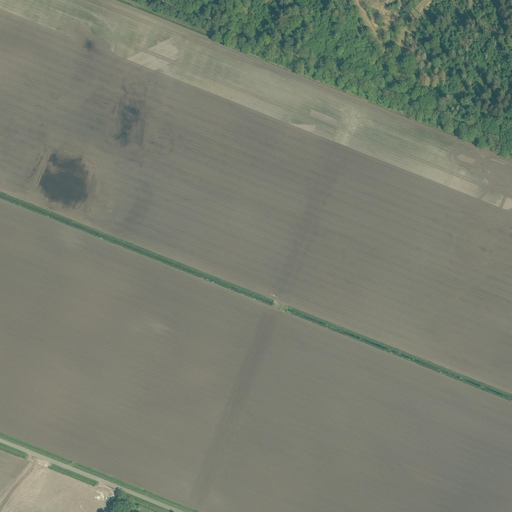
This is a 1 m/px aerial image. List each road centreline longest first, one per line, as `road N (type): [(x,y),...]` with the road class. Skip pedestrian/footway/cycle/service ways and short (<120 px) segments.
road 1 (track): [(511,145),(154,0)]
road 2 (unclassified): [(179,511),(0,440)]
